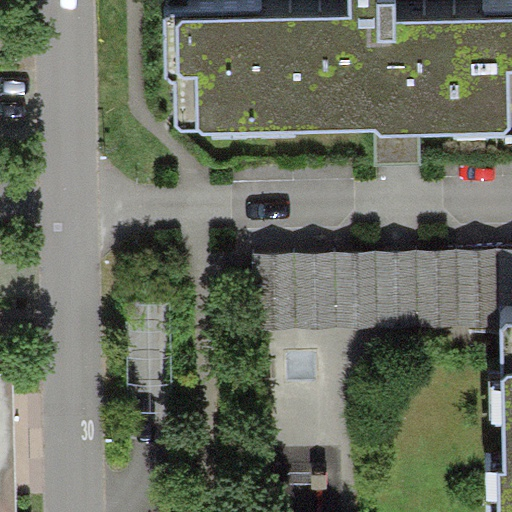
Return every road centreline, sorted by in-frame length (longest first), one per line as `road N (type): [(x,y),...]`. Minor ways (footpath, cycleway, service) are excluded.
road 1 (residential): [(511,201),(63,205)]
road 2 (residential): [(77,511),(63,205)]
road 3 (residential): [(63,205),(60,0)]
